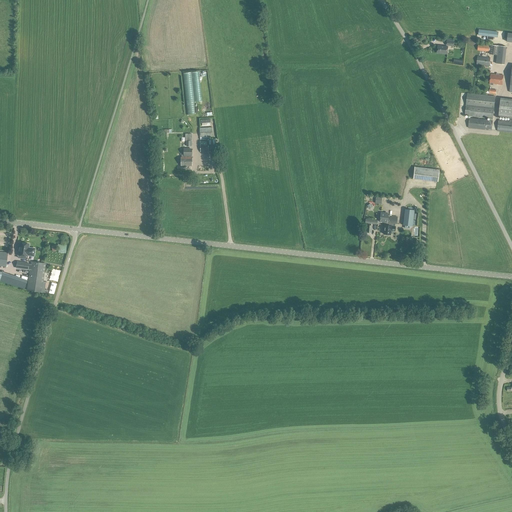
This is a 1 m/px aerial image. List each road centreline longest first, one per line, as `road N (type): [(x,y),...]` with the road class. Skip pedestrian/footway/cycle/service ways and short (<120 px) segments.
road 1 (tertiary): [(78,228),(511,276)]
road 2 (unclassified): [(5,511),(9,459),(78,228)]
road 3 (unclassified): [(381,0),(511,247)]
